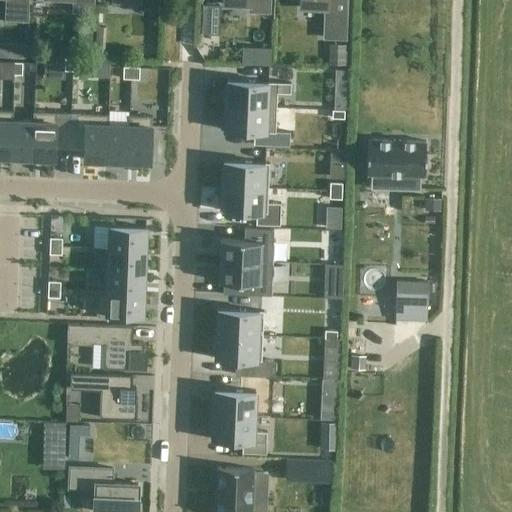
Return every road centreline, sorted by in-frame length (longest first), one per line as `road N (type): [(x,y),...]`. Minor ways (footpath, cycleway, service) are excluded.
road 1 (unclassified): [(439,511),(456,0)]
road 2 (residential): [(172,511),(183,197)]
road 3 (residential): [(183,197),(0,191)]
road 4 (residential): [(188,67),(183,197)]
